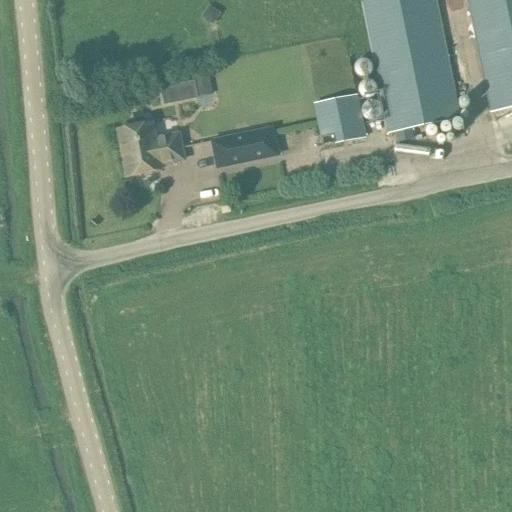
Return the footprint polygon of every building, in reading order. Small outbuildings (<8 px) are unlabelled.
[(460,119),(435,0),(361,0),(389,133),(397,131),(412,128),(460,119)] [(511,107),(511,0),(468,0),(491,112),(511,107)] [(208,6),(201,17),(208,22),(215,20),(219,13),(208,6)] [(359,78),(362,79),(366,79),(369,77),(371,74),(372,71),(372,67),(371,64),(368,62),(365,60),(361,61),(358,62),(355,65),(354,68),(354,72),(356,75),(359,78)] [(208,75),(193,78),(194,81),(196,91),(211,88),(208,75)] [(160,88),(164,106),(197,99),(196,91),(194,81),(160,88)] [(373,83),(370,81),(366,81),(363,82),(360,85),(359,88),(358,92),(360,95),(362,98),(366,99),(369,100),(373,98),(375,96),(377,92),(377,89),(376,85),(373,83)] [(365,138),(357,96),(314,105),(323,146),(365,138)] [(470,106),(470,105),(470,104),(469,103),(469,102),(468,101),(468,100),(467,100),(466,99),(465,99),(464,99),(463,99),(462,99),(461,100),(460,101),(459,102),(459,103),(459,104),(459,105),(459,106),(459,107),(460,108),(461,109),(462,110),(463,110),(464,110),(465,110),(466,110),(467,109),(468,109),(468,108),(469,107),(469,106),(470,106)] [(382,114),(382,112),(382,110),(381,108),(381,107),(380,105),(378,104),(377,103),(375,102),(374,102),(372,102),(370,102),(368,102),(367,103),(365,104),(364,105),(363,107),(362,108),(362,110),(362,112),(362,114),(362,115),(363,117),(364,118),(365,120),(367,121),(368,121),(370,122),(372,122),(374,122),(375,121),(377,121),(378,120),(380,118),(381,117),(381,115),(382,114)] [(133,176),(161,170),(160,166),(184,161),(179,135),(155,140),(152,124),(118,131),(124,161),(127,177),(133,176)] [(412,128),(397,131),(399,142),(415,139),(412,128)] [(218,168),(278,156),(272,130),(213,142),(218,168)]
